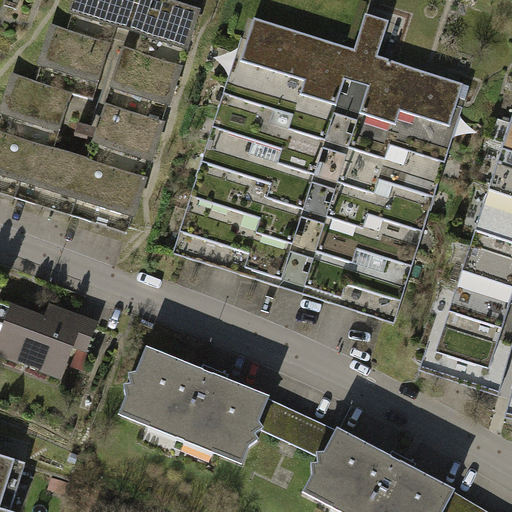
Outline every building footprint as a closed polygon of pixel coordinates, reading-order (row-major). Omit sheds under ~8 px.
[(17,0),(0,0),(0,13),(4,0),(8,0),(17,3),(17,0)] [(137,0),(76,0),(72,13),(128,31),(137,0)] [(195,10),(161,0),(137,0),(128,31),(184,48),(195,10)] [(344,50),(254,18),(239,59),(284,75),(279,88),(324,105),(344,50)] [(106,44),(49,25),(36,63),(93,82),(106,44)] [(177,67),(121,49),(109,85),(165,103),(177,67)] [(467,88),(377,56),(357,111),(400,127),(405,114),(451,130),(467,88)] [(284,75),(239,59),(225,97),(270,113),(265,127),(311,143),(324,105),(279,88),(284,75)] [(67,95),(9,75),(0,103),(0,113),(55,132),(67,95)] [(270,113),(225,97),(212,136),(256,152),(251,165),(297,182),(311,143),(265,127),(270,113)] [(511,97),(495,153),(511,158),(511,97)] [(158,122),(103,105),(91,142),(146,159),(158,122)] [(400,127),(357,111),(343,150),(387,165),(391,152),(438,169),(451,130),(405,114),(400,127)] [(29,144),(0,134),(0,176),(16,182),(29,144)] [(256,152),(212,136),(198,174),(242,190),(237,204),(283,220),(297,182),(251,165),(256,152)] [(86,164),(29,144),(16,182),(73,201),(86,164)] [(387,165),(343,150),(329,188),(373,204),(378,191),(424,207),(438,169),(391,152),(387,165)] [(511,158),(495,153),(482,195),(511,204),(511,158)] [(141,182),(86,164),(73,201),(128,220),(141,182)] [(242,190),(198,174),(184,213),(229,229),(224,242),(269,258),(283,220),(237,204),(242,190)] [(373,204),(329,188),(316,227),(359,242),(364,229),(410,246),(424,207),(378,191),(373,204)] [(511,204),(482,195),(469,236),(511,250),(511,204)] [(229,229),(184,213),(170,251),(215,267),(210,280),(255,296),(269,258),(224,242),(229,229)] [(359,242),(316,227),(302,265),(346,281),(350,268),(396,284),(410,246),(364,229),(359,242)] [(511,250),(469,236),(455,278),(511,296),(511,250)] [(346,281),(302,265),(288,303),(333,319),(338,306),(383,322),(396,284),(350,268),(346,281)] [(511,296),(455,278),(442,320),(502,339),(511,305),(511,296)] [(41,321),(0,304),(0,361),(60,386),(74,349),(82,352),(93,326),(47,307),(41,321)] [(442,320),(429,362),(488,381),(502,339),(442,320)] [(261,440),(326,471),(346,437),(275,405),(154,353),(125,418),(249,470),(261,440)] [(327,511),(487,511),(461,497),(346,437),(326,471),(310,503),(327,511)] [(0,511),(62,511),(72,480),(0,457),(0,511)]
